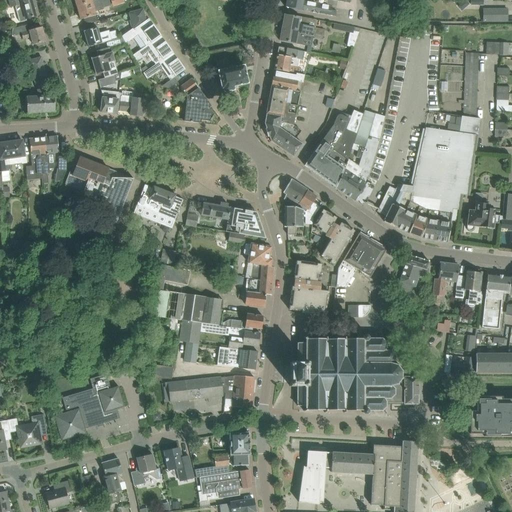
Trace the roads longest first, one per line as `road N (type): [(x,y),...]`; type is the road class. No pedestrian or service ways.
road 1 (unclassified): [(262,418),(421,421),(437,357),(398,324),(377,323)]
road 2 (residential): [(18,475),(214,422),(262,418)]
road 3 (tertiary): [(247,145),(75,126)]
road 4 (tertiary): [(397,240),(270,160)]
road 5 (tertiary): [(247,145),(274,0)]
road 6 (residential): [(247,145),(164,25)]
road 7 (residential): [(75,126),(47,0)]
